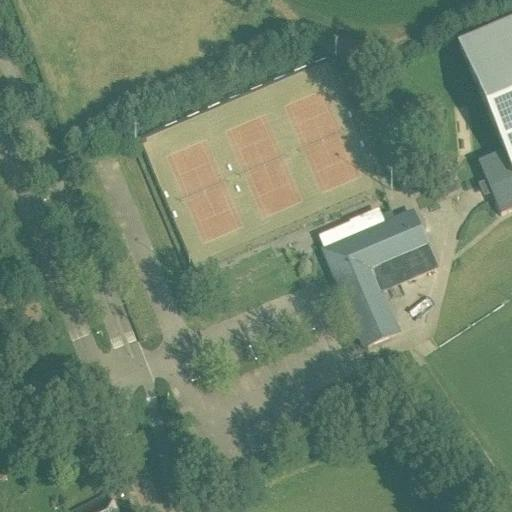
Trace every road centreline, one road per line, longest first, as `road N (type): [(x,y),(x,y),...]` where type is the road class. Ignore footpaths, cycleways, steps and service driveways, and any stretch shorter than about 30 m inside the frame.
road 1 (tertiary): [(97,379),(0,139)]
road 2 (tertiary): [(97,379),(156,511)]
